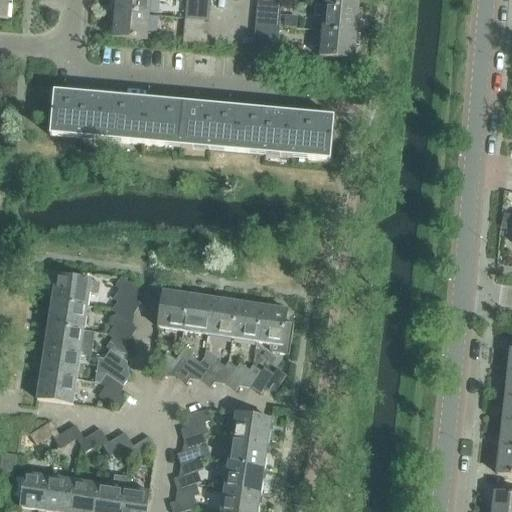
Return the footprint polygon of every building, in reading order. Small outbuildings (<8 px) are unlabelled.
[(0,0),(0,20),(7,21),(9,0),(0,0)] [(151,0),(116,0),(115,15),(150,18),(151,0)] [(186,0),(185,22),(205,24),(206,10),(210,10),(211,0),(186,0)] [(360,0),(325,0),(325,8),(359,11),(360,0)] [(255,27),(280,29),(282,4),(262,2),(260,15),(257,15),(255,27)] [(323,33),(357,36),(359,11),(325,8),(323,33)] [(112,41),(148,44),(150,18),(115,15),(112,41)] [(183,46),(207,49),(208,37),(204,36),(205,24),(185,22),(183,46)] [(257,54),(277,55),(280,29),(255,27),(254,39),(258,39),(257,54)] [(320,59),(355,62),(357,36),(323,33),(320,59)] [(148,105),(136,104),(54,97),(50,140),(144,148),(148,105)] [(241,113),(229,112),(148,105),(144,148),(237,156),(241,113)] [(335,121),(323,120),(241,113),(237,156),(331,164),(335,121)] [(502,231),(509,232),(511,219),(511,218),(504,217),(502,231)] [(53,303),(88,308),(92,283),(56,278),(53,303)] [(121,292),(114,301),(135,316),(142,306),(132,300),(139,290),(122,279),(116,288),(121,292)] [(158,329),(183,333),(189,297),(163,293),(158,329)] [(189,297),(183,333),(208,336),(213,301),(189,297)] [(213,301),(208,336),(232,340),(238,305),(213,301)] [(49,327),(85,333),(88,308),(53,303),(49,327)] [(232,340),(257,344),(262,309),(238,305),(232,340)] [(287,312),(262,309),(257,344),(274,346),(272,356),(289,358),(294,327),(285,325),(287,312)] [(118,316),(111,326),(131,340),(138,330),(118,316)] [(45,352),(81,357),(85,333),(49,327),(45,352)] [(134,355),(113,340),(106,350),(127,365),(134,355)] [(42,376),(77,381),(81,357),(45,352),(42,376)] [(179,356),(175,362),(166,355),(154,371),(151,375),(161,382),(164,377),(176,379),(188,363),(179,356)] [(189,381),(201,383),(211,368),(203,362),(200,365),(191,358),(188,363),(176,379),(185,386),(189,381)] [(210,389),(213,385),(225,386),(236,371),(227,365),(224,370),(215,363),(211,368),(201,383),(210,389)] [(110,365),(103,375),(123,389),(130,380),(110,365)] [(260,375),(252,369),(249,374),(239,367),(236,371),(225,386),(234,393),(238,389),(249,390),(260,375)] [(260,375),(249,390),(259,397),(262,393),(273,377),(264,370),(260,375)] [(277,372),(273,377),(262,393),(275,395),(287,378),(277,372)] [(38,401),(73,406),(77,381),(42,376),(38,401)] [(99,399),(120,413),(126,404),(105,390),(99,399)] [(511,403),(506,403),(503,427),(511,428),(511,403)] [(188,418),(186,431),(210,424),(206,412),(188,418)] [(237,417),(233,442),(267,447),(271,422),(237,417)] [(51,424),(30,437),(36,447),(57,434),(51,424)] [(204,438),(209,436),(206,425),(181,433),(184,444),(204,438)] [(511,428),(503,427),(501,452),(511,452),(511,428)] [(76,428),(54,441),(60,451),(82,438),(76,428)] [(79,445),(85,455),(107,442),(100,431),(79,445)] [(125,436),(103,449),(109,459),(131,445),(125,436)] [(206,460),(202,449),(207,447),(204,438),(184,444),(182,455),(177,456),(181,468),(201,462),(206,460)] [(149,439),(128,452),(134,462),(155,449),(149,439)] [(233,442),(229,466),(263,471),(267,447),(233,442)] [(511,452),(501,452),(498,477),(511,478),(511,452)] [(2,455),(0,469),(0,478),(14,480),(17,458),(2,455)] [(175,481),(178,492),(197,486),(202,485),(199,474),(204,473),(201,462),(181,468),(179,480),(175,481)] [(229,466),(225,490),(259,496),(263,471),(229,466)] [(21,511),(30,511),(46,511),(52,480),(26,476),(21,511)] [(46,511),(71,511),(76,483),(52,480),(46,511)] [(71,511),(96,511),(100,487),(76,483),(71,511)] [(172,511),(190,511),(192,511),(198,510),(195,499),(200,498),(197,486),(178,492),(176,505),(171,506),(172,511)] [(96,511),(121,511),(124,491),(100,487),(96,511)] [(225,490),(221,511),(256,511),(259,496),(225,490)] [(121,511),(146,511),(149,494),(124,491),(121,511)] [(511,511),(511,497),(497,495),(494,511),(511,511)]
